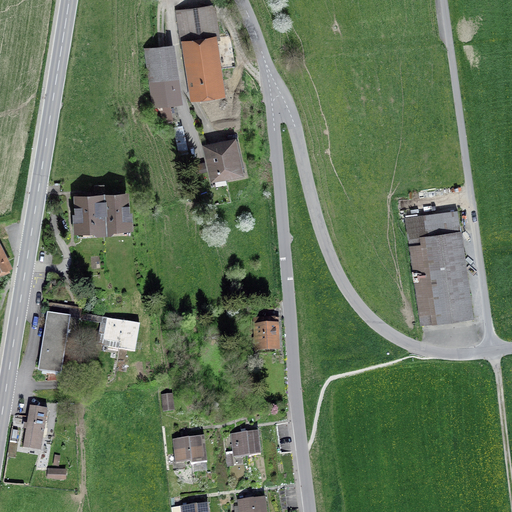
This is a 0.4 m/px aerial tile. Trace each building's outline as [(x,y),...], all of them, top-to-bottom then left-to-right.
[(223,92),(219,63),(214,64),(210,40),(217,39),(212,7),(179,12),(183,43),(181,44),(183,52),(189,51),(196,95),(223,92)] [(169,77),(171,77),(166,46),(146,49),(151,80),(159,78),(169,77)] [(174,101),(173,101),(169,77),(159,78),(164,103),(159,104),(163,124),(179,121),(174,101)] [(205,147),(212,180),(241,173),(234,140),(205,147)] [(193,165),(195,173),(207,170),(205,163),(193,165)] [(130,227),(129,214),(127,214),(125,195),(104,196),(104,185),(94,185),(95,196),(77,198),(78,215),(76,215),(77,230),(93,229),(96,232),(108,232),(111,228),(130,227)] [(472,318),(457,210),(405,218),(421,325),(472,318)] [(0,270),(9,266),(0,248),(0,270)] [(76,372),(80,343),(66,341),(69,317),(59,316),(60,304),(49,303),(39,367),(76,372)] [(119,344),(118,349),(135,352),(140,325),(107,319),(103,341),(119,344)] [(257,325),(258,348),(280,347),(279,319),(254,320),(254,325),(257,325)] [(163,396),(164,406),(172,405),(171,395),(163,396)] [(30,407),(24,442),(41,445),(47,410),(30,407)] [(231,434),(234,457),(261,454),(258,431),(231,434)] [(173,440),(176,462),(203,459),(200,437),(173,440)] [(67,478),(68,468),(48,467),(47,477),(67,478)] [(238,500),(239,511),(266,511),(265,497),(238,500)] [(208,511),(208,503),(181,506),(172,507),(172,511),(208,511)]
